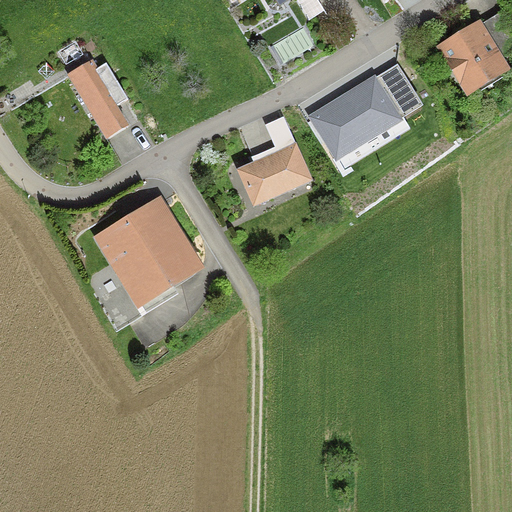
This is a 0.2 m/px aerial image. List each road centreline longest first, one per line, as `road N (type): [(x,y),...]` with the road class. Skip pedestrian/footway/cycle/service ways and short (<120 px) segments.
road 1 (residential): [(444,0),(104,187),(57,192)]
road 2 (track): [(262,511),(260,298)]
